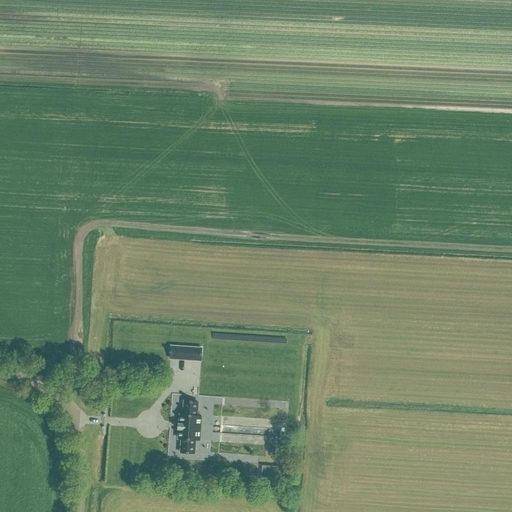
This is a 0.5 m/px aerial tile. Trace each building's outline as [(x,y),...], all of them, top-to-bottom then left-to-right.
[(205,353),(209,354),(210,346),(191,343),(188,362),(203,364),(205,353)] [(217,377),(193,375),(192,387),(216,389),(217,377)] [(190,401),(184,401),(183,414),(180,414),(179,423),(178,423),(178,429),(179,429),(178,438),(181,438),(180,452),(186,452),(186,453),(188,453),(194,453),(195,439),(199,440),(201,416),(197,415),(198,402),(192,401),(192,400),(190,400),(190,401)] [(127,444),(144,442),(143,434),(126,436),(127,444)] [(103,440),(107,447),(115,443),(110,435),(103,440)] [(279,467),(263,466),(262,482),(278,483),(279,467)]
